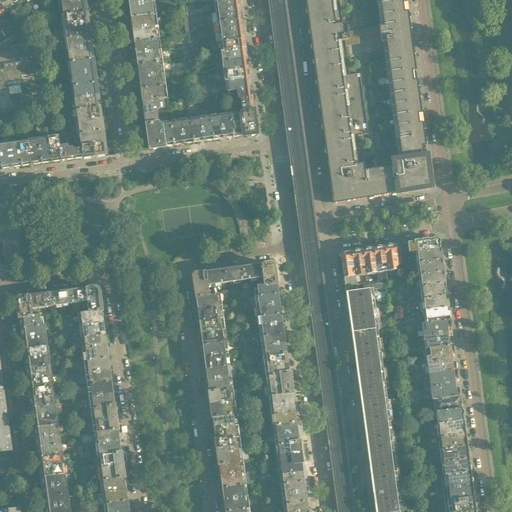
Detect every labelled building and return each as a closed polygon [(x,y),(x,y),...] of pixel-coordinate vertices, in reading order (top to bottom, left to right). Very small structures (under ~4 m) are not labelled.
[(0,0),(0,4),(4,11),(23,0),(0,0)] [(60,0),(63,16),(88,12),(87,7),(86,5),(84,0),(60,0)] [(238,0),(214,3),(213,4),(215,14),(240,10),(238,0)] [(285,18),(282,0),(279,0),(271,1),(274,20),(285,18)] [(347,40),(346,33),(347,33),(347,32),(346,24),(342,25),(339,0),(304,0),(305,0),(306,10),(307,14),(307,15),(307,16),(309,29),(309,31),(310,35),(310,40),(311,46),(312,50),(312,51),(312,56),(313,61),(314,65),(314,66),(316,81),(316,85),(318,95),(319,106),(320,109),(320,110),(322,125),(322,126),(322,127),(322,130),(323,138),(324,140),(325,150),(326,154),(326,155),(328,169),(331,197),(332,201),(336,204),(347,202),(347,200),(355,199),(355,201),(368,199),(383,197),(378,169),(364,171),(363,164),(361,164),(357,136),(368,135),(360,74),(349,75),(345,46),(345,41),(347,40)] [(410,19),(409,14),(408,14),(405,0),(379,0),(383,27),(378,27),(379,28),(360,30),(347,32),(347,33),(346,33),(347,40),(345,41),(345,46),(365,44),(369,46),(372,47),(375,48),(379,49),(383,49),(386,49),(390,49),(393,48),(397,47),(400,46),(403,44),(406,42),(409,41),(408,35),(410,35),(411,35),(410,30),(411,30),(410,25),(409,25),(408,19),(410,19)] [(154,4),(130,7),(131,12),(130,13),(130,16),(132,17),(132,19),(155,16),(154,4)] [(240,10),(215,14),(216,23),(241,20),(240,10)] [(88,12),(63,16),(66,40),(90,37),(87,19),(88,18),(88,12)] [(155,16),(132,19),(132,20),(131,21),(131,24),(133,26),(133,31),(157,28),(155,16)] [(287,37),(285,18),(274,20),(276,38),(287,37)] [(241,20),(216,23),(217,33),(242,30),(241,20)] [(24,21),(13,27),(15,31),(26,25),(24,21)] [(157,28),(133,31),(135,43),(159,39),(157,28)] [(242,30),(217,33),(219,43),(244,40),(242,30)] [(423,124),(421,114),(420,103),(419,98),(420,98),(420,93),(418,94),(418,92),(418,88),(419,87),(418,83),(417,83),(417,81),(415,71),(414,60),(413,56),(414,56),(414,51),(413,51),(412,49),(411,35),(410,35),(408,35),(409,41),(406,42),(403,44),(400,46),(397,47),(393,48),(390,49),(386,49),(387,52),(387,53),(388,64),(390,74),(391,85),(392,96),(394,106),(395,117),(397,128),(398,138),(401,159),(398,159),(397,160),(393,160),(391,160),(392,167),(378,169),(383,197),(397,194),(409,192),(417,191),(428,189),(431,189),(431,185),(425,144),(426,144),(426,139),(425,139),(424,135),(423,130),(425,130),(424,125),(423,126),(423,124)] [(90,37),(66,40),(69,63),(94,60),(93,54),(92,53),(90,37)] [(290,55),(287,37),(276,38),(279,57),(290,55)] [(36,74),(32,38),(23,39),(23,47),(17,48),(17,45),(8,46),(9,54),(2,54),(2,52),(0,51),(0,89),(6,88),(6,83),(21,81),(21,77),(36,74)] [(159,39),(135,43),(137,54),(160,51),(159,39)] [(244,40),(219,43),(220,53),(245,50),(244,40)] [(245,50),(220,53),(219,53),(221,63),(246,59),(245,50)] [(160,51),(137,54),(137,59),(136,60),(136,64),(138,65),(138,66),(162,63),(160,51)] [(292,73),(290,55),(279,57),(281,74),(292,73)] [(246,59),(221,63),(222,73),(248,69),(246,59)] [(94,60),(69,63),(72,87),(97,84),(97,78),(95,77),(95,72),(94,67),(95,66),(94,60)] [(162,63),(138,66),(138,67),(137,69),(138,72),(139,73),(140,78),(163,75),(162,63)] [(248,69),(222,73),(223,83),(225,82),(249,79),(248,69)] [(295,91),(292,73),(281,74),(283,93),(295,91)] [(163,75),(140,78),(141,90),(165,87),(163,75)] [(249,79),(225,82),(226,93),(235,91),(250,89),(249,79)] [(97,84),(72,87),(75,111),(99,108),(97,91),(98,90),(97,84)] [(165,87),(141,90),(143,102),(158,100),(167,99),(165,87)] [(250,89),(235,91),(236,100),(239,101),(239,102),(240,107),(241,113),(253,111),(250,89)] [(297,109),(295,91),(283,93),(286,110),(297,109)] [(156,113),(157,113),(159,109),(158,100),(143,102),(144,107),(142,108),(143,112),(144,113),(145,115),(144,116),(144,120),(146,121),(146,126),(158,124),(156,113)] [(52,102),(49,102),(50,113),(42,114),(43,118),(51,117),(53,121),(56,119),(53,114),(52,102)] [(99,108),(75,111),(78,134),(104,131),(103,125),(102,125),(99,108)] [(299,128),(297,109),(286,110),(288,129),(299,128)] [(253,111),(241,113),(239,113),(242,137),(249,136),(251,137),(254,137),(255,135),(257,135),(253,111)] [(239,113),(229,114),(232,138),(242,137),(239,113)] [(229,114),(219,116),(223,140),(232,138),(229,114)] [(219,116),(209,117),(212,141),(223,140),(219,116)] [(209,117),(199,118),(202,142),(212,141),(209,117)] [(199,118),(189,120),(193,144),(202,142),(199,118)] [(189,120),(180,121),(183,145),(193,144),(189,120)] [(180,121),(170,122),(173,146),(183,145),(180,121)] [(170,122),(160,124),(163,148),(173,146),(170,122)] [(160,124),(158,124),(146,126),(149,150),(151,149),(153,150),(156,150),(157,149),(163,148),(160,124)] [(302,146),(299,128),(288,129),(291,148),(302,146)] [(104,131),(78,134),(80,146),(81,148),(82,159),(83,159),(83,160),(91,159),(91,158),(97,157),(97,158),(104,157),(104,156),(106,156),(104,139),(105,137),(104,131)] [(57,137),(47,138),(51,163),(61,162),(59,146),(57,137)] [(47,138),(37,140),(41,164),(51,163),(47,138)] [(37,140),(28,141),(31,166),(41,164),(37,140)] [(28,141),(18,142),(21,167),(31,166),(28,141)] [(18,142),(8,144),(11,168),(21,167),(18,142)] [(8,144),(0,144),(0,163),(0,165),(1,170),(11,168),(8,144)] [(67,145),(59,146),(61,162),(82,159),(81,148),(73,149),(71,147),(67,148),(67,145)] [(304,165),(302,147),(302,146),(291,148),(293,166),(304,165)] [(307,183),(304,165),(293,166),(296,185),(307,183)] [(309,201),(307,183),(296,185),(298,202),(309,201)] [(435,239),(413,243),(406,244),(408,253),(414,253),(440,249),(439,241),(435,239)] [(394,246),(383,248),(386,273),(395,272),(394,269),(396,269),(397,267),(395,255),(394,246)] [(383,248),(372,249),(376,274),(386,273),(383,248)] [(372,249),(362,251),(365,276),(376,274),(372,249)] [(440,249),(414,253),(416,265),(441,261),(440,249)] [(365,276),(362,251),(350,253),(354,277),(356,285),(366,283),(366,279),(357,280),(357,277),(365,276)] [(350,253),(342,254),(340,257),(343,279),(354,277),(350,253)] [(441,261),(416,265),(418,276),(443,273),(443,272),(443,270),(443,267),(442,266),(441,261)] [(271,264),(260,266),(262,278),(261,278),(262,286),(276,284),(276,282),(277,281),(277,279),(276,278),(274,267),(273,267),(271,264)] [(320,282),(318,265),(307,266),(309,283),(320,282)] [(260,266),(241,268),(243,281),(261,278),(262,278),(260,266)] [(241,268),(223,271),(225,283),(243,281),(241,268)] [(223,271),(204,273),(206,286),(207,286),(225,283),(223,271)] [(204,273),(195,274),(195,275),(193,277),(193,278),(195,292),(193,293),(194,296),(195,296),(195,298),(209,296),(207,286),(206,286),(204,273)] [(443,273),(418,276),(419,289),(444,285),(444,284),(445,282),(445,279),(444,278),(443,273)] [(356,286),(356,285),(354,277),(343,279),(345,294),(357,293),(356,287),(356,286)] [(323,300),(320,282),(309,283),(311,301),(323,300)] [(364,287),(364,292),(372,291),(388,289),(387,283),(364,287)] [(276,284),(262,286),(256,287),(256,289),(253,290),(254,298),(278,295),(276,284)] [(444,285),(419,289),(421,300),(446,297),(446,295),(447,294),(446,292),(445,290),(444,285)] [(95,288),(88,289),(88,288),(86,288),(84,289),(85,289),(83,290),(85,302),(87,313),(101,311),(101,309),(102,308),(101,305),(100,304),(98,290),(95,288)] [(221,307),(220,294),(215,295),(214,288),(208,289),(209,296),(195,298),(197,310),(221,307)] [(83,290),(65,292),(67,305),(85,302),(83,290)] [(377,331),(372,291),(364,292),(359,292),(357,293),(345,294),(349,324),(352,344),(378,340),(377,331)] [(65,292),(47,294),(49,307),(67,305),(65,292)] [(29,297),(31,310),(49,307),(47,294),(29,297)] [(278,295),(254,298),(253,298),(255,308),(279,304),(278,295)] [(31,310),(29,297),(29,296),(28,296),(26,297),(19,298),(19,299),(17,301),(18,313),(17,314),(17,316),(19,317),(19,319),(32,317),(31,310)] [(446,297),(421,300),(422,304),(420,305),(421,312),(423,312),(448,309),(447,307),(448,306),(448,303),(447,302),(446,297)] [(325,317),(323,300),(311,301),(314,319),(325,317)] [(279,304),(255,308),(256,318),(280,314),(279,304)] [(221,307),(197,310),(199,322),(223,319),(221,307)] [(448,309),(423,312),(424,323),(424,324),(449,321),(449,319),(450,318),(450,315),(448,314),(448,309)] [(102,322),(101,311),(87,313),(76,314),(78,326),(102,322)] [(280,314),(256,318),(257,327),(282,324),(280,314)] [(43,325),(42,319),(42,318),(39,319),(39,316),(32,317),(19,319),(20,329),(43,325)] [(328,335),(325,317),(314,319),(316,337),(328,335)] [(223,319),(199,322),(200,334),(225,331),(223,319)] [(449,321),(424,324),(424,323),(421,324),(423,337),(451,334),(449,321)] [(104,334),(102,322),(78,326),(79,338),(104,334)] [(282,324),(257,327),(259,337),(283,334),(282,324)] [(45,335),(44,329),(44,325),(43,325),(20,329),(22,339),(45,335)] [(225,331),(200,334),(202,345),(226,342),(225,331)] [(106,346),(104,334),(79,338),(81,350),(106,346)] [(283,334),(259,337),(260,347),(284,343),(283,334)] [(451,334),(423,337),(425,350),(453,346),(451,334)] [(47,345),(46,342),(45,335),(22,339),(23,349),(47,345)] [(330,353),(328,335),(316,337),(319,354),(330,353)] [(379,350),(378,340),(352,344),(353,354),(379,350)] [(226,342),(202,345),(204,357),(228,354),(226,342)] [(284,343),(260,347),(261,357),(286,354),(284,343)] [(48,355),(47,349),(47,345),(23,349),(24,359),(48,355)] [(106,346),(81,350),(83,361),(107,358),(106,346)] [(453,346),(425,350),(426,362),(454,359),(454,353),(454,352),(454,348),(453,347),(453,346)] [(383,380),(379,350),(353,354),(357,384),(383,380)] [(332,370),(330,353),(319,354),(321,372),(332,370)] [(228,354),(204,357),(205,369),(229,366),(228,354)] [(286,354),(261,357),(263,367),(287,363),(286,354)] [(49,365),(49,361),(48,355),(24,359),(26,368),(49,365)] [(109,370),(107,358),(83,361),(84,374),(109,370)] [(454,359),(426,362),(428,375),(456,371),(456,370),(457,369),(456,365),(455,364),(454,359)] [(287,363),(263,367),(264,376),(288,373),(287,363)] [(49,365),(26,368),(27,378),(51,375),(49,365)] [(229,366),(205,369),(207,381),(231,378),(229,366)] [(110,382),(109,370),(84,374),(86,385),(110,382)] [(335,388),(332,370),(321,372),(324,390),(335,388)] [(456,371),(428,375),(430,388),(458,384),(456,371)] [(288,373),(264,376),(265,386),(290,383),(289,380),(291,378),(290,375),(289,374),(288,373)] [(52,385),(51,381),(51,375),(27,378),(28,388),(52,385)] [(231,378),(207,381),(208,393),(233,390),(231,378)] [(388,412),(385,391),(383,380),(357,384),(361,415),(388,412)] [(112,394),(110,382),(86,385),(87,397),(112,394)] [(290,383),(265,386),(267,396),(291,393),(292,391),(292,388),(290,387),(290,383)] [(458,384),(430,388),(432,400),(433,400),(460,397),(458,384)] [(53,395),(53,389),(52,385),(28,388),(30,398),(53,395)] [(337,406),(335,388),(324,390),(326,407),(337,406)] [(233,390),(208,393),(209,395),(208,396),(208,398),(209,399),(210,405),(234,402),(233,390)] [(291,393),(267,396),(268,406),(293,403),(291,393)] [(114,406),(112,394),(87,397),(89,409),(114,406)] [(55,405),(54,401),(53,395),(30,398),(31,408),(55,405)] [(460,397),(433,400),(435,413),(461,409),(460,397)] [(234,402),(210,405),(211,411),(210,412),(210,415),(211,416),(212,417),(236,414),(234,402)] [(293,403),(268,406),(269,416),(294,412),(293,403)] [(56,415),(55,408),(55,405),(31,408),(31,409),(30,410),(31,413),(32,414),(32,418),(56,415)] [(114,406),(89,409),(91,421),(115,418),(115,412),(116,411),(115,409),(114,408),(114,406)] [(339,423),(337,406),(326,407),(328,424),(339,423)] [(461,409),(435,413),(437,425),(463,422),(462,416),(463,415),(462,412),(461,411),(461,409)] [(294,412),(269,416),(271,426),(295,423),(294,412)] [(390,434),(389,422),(388,412),(361,415),(366,446),(391,443),(390,434)] [(238,426),(236,414),(212,417),(213,429),(238,426)] [(56,415),(32,418),(33,422),(32,423),(32,426),(34,427),(34,428),(57,425),(56,415)] [(118,427),(117,424),(116,424),(115,418),(91,421),(92,433),(117,429),(117,428),(118,427)] [(437,425),(436,425),(437,438),(465,435),(464,433),(465,432),(465,429),(464,428),(463,422),(437,425)] [(295,423),(271,426),(272,436),(297,432),(295,423)] [(342,442),(339,423),(328,424),(331,443),(342,442)] [(59,434),(58,428),(57,425),(34,428),(35,438),(59,434)] [(238,426),(213,429),(215,440),(239,437),(238,426)] [(0,452),(10,451),(7,427),(0,428),(0,452)] [(119,441),(117,429),(92,433),(94,445),(119,441)] [(297,432),(272,436),(274,446),(298,442),(297,432)] [(60,445),(60,440),(59,434),(35,438),(37,448),(60,445)] [(465,435),(437,438),(439,451),(466,447),(466,446),(467,445),(467,441),(465,440),(465,435)] [(239,437),(215,440),(215,442),(214,443),(215,446),(216,447),(216,453),(241,449),(239,437)] [(120,453),(119,441),(94,445),(96,457),(120,453)] [(298,442),(274,446),(275,455),(299,452),(299,449),(300,447),(300,444),(298,443),(298,442)] [(344,459),(342,442),(331,443),(333,460),(344,459)] [(395,473),(393,453),(391,443),(366,446),(370,476),(395,473)] [(61,454),(61,448),(60,445),(37,448),(38,458),(61,454)] [(466,447),(439,451),(441,463),(468,460),(468,458),(469,457),(468,454),(467,453),(466,447)] [(241,449),(216,453),(217,459),(216,460),(217,462),(218,463),(218,465),(243,461),(241,449)] [(299,452),(275,455),(276,465),(301,462),(302,460),(302,457),(300,456),(299,452)] [(122,465),(121,460),(122,459),(122,456),(120,455),(120,453),(96,457),(97,469),(122,465)] [(61,454),(38,458),(39,468),(63,464),(61,454)] [(347,476),(344,459),(333,460),(336,478),(347,476)] [(468,460),(441,463),(442,476),(470,472),(470,471),(470,470),(470,467),(469,466),(468,460)] [(243,461),(218,465),(220,476),(244,473),(243,461)] [(301,462),(276,465),(278,475),(302,472),(301,462)] [(63,464),(39,468),(41,478),(64,475),(63,464)] [(122,465),(97,469),(99,480),(123,477),(123,476),(124,475),(124,472),(123,471),(122,465)] [(302,472),(278,475),(279,485),(303,481),(302,472)] [(470,472),(442,476),(440,476),(441,489),(471,485),(471,483),(472,482),(472,480),(471,478),(470,472)] [(244,473),(220,476),(221,488),(246,485),(244,473)] [(400,511),(398,493),(395,473),(370,476),(374,511),(400,511)] [(66,484),(65,481),(64,475),(41,478),(41,479),(40,480),(40,483),(41,484),(42,488),(66,484)] [(349,494),(347,476),(336,478),(338,495),(349,494)] [(125,489),(123,477),(99,480),(100,492),(125,489)] [(303,481),(279,485),(280,494),(305,491),(303,481)] [(67,494),(66,488),(66,484),(42,488),(42,491),(41,493),(42,496),(43,497),(67,494)] [(246,485),(221,488),(223,500),(247,497),(246,485)] [(471,485),(441,489),(443,501),(473,497),(473,496),(474,495),(474,492),(472,491),(471,485)] [(127,501),(125,489),(100,492),(102,504),(127,501)] [(305,491),(280,494),(282,505),(306,501),(305,491)] [(68,504),(68,500),(67,494),(43,497),(45,507),(68,504)] [(350,511),(352,511),(349,494),(338,495),(340,511),(350,511)] [(247,497),(223,500),(224,511),(225,511),(249,509),(247,497)] [(473,497),(443,501),(444,511),(460,511),(475,510),(475,509),(476,507),(475,505),(474,504),(473,497)] [(128,511),(127,501),(102,504),(103,511),(128,511)] [(306,501),(282,505),(282,511),(299,511),(307,511),(306,501)]
